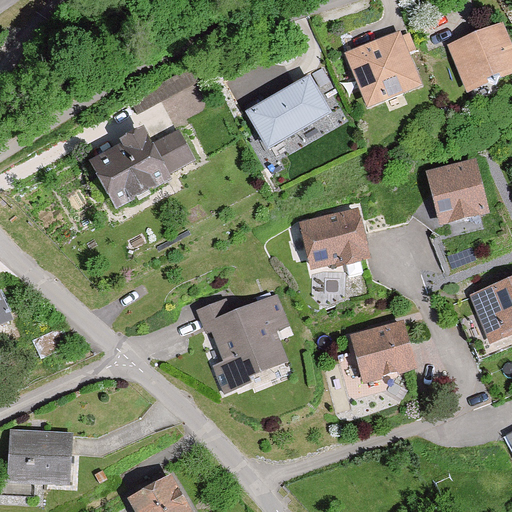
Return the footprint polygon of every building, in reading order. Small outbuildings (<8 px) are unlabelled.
[(511,45),(502,21),(448,43),(468,93),(511,75),(511,45)] [(401,28),(344,52),(368,109),(425,85),(401,28)] [(308,74),(245,111),(267,148),(330,110),(308,74)] [(126,150),(95,166),(115,204),(131,196),(138,210),(189,184),(182,171),(196,164),(181,134),(159,145),(151,131),(124,145),(126,150)] [(476,163),(426,176),(440,230),(490,217),(476,163)] [(359,213),(300,226),(308,275),(371,266),(359,213)] [(511,281),(470,298),(488,343),(511,332),(511,281)] [(0,292),(0,329),(13,324),(0,292)] [(288,329),(278,300),(203,327),(228,396),(256,385),(253,377),(291,364),(279,332),(288,329)] [(400,327),(347,341),(361,391),(414,377),(400,327)] [(73,437),(9,435),(7,487),(71,489),(72,454),(72,447),(73,437)] [(187,511),(171,482),(128,506),(131,511),(187,511)]
